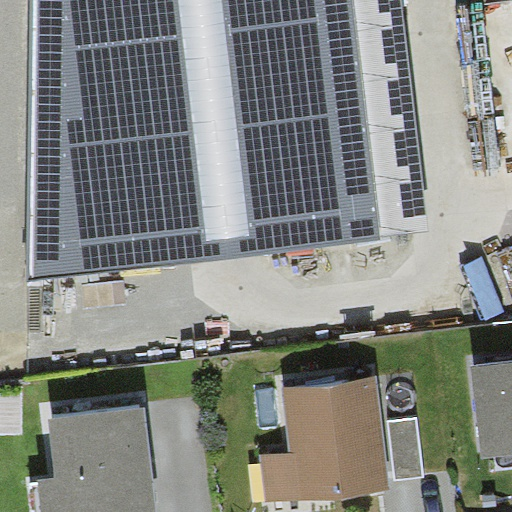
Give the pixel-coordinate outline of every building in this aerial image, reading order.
[(30,0),(30,263),(383,222),(382,214),(357,0),(30,0)] [(404,0),(357,0),(382,214),(429,209),(404,0)] [(511,343),(473,348),(486,451),(511,447),(511,343)] [(376,362),(282,374),(290,440),(261,444),(267,491),(391,475),(382,402),(376,362)] [(145,387),(49,398),(56,457),(39,459),(45,511),(64,511),(159,501),(149,420),(145,387)] [(419,411),(389,414),(395,472),(425,468),(419,411)]
